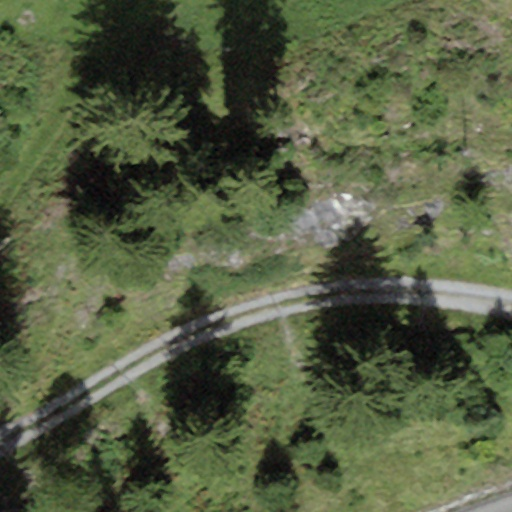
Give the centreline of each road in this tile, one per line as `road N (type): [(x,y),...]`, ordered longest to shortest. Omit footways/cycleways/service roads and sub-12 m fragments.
road 1 (track): [(511,304),(382,286),(239,317),(0,437)]
road 2 (track): [(151,0),(0,208)]
